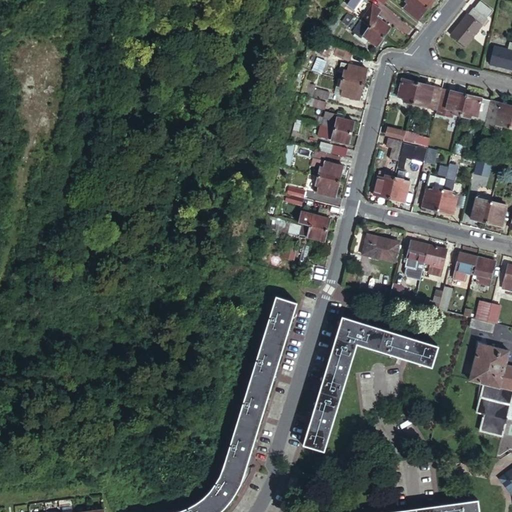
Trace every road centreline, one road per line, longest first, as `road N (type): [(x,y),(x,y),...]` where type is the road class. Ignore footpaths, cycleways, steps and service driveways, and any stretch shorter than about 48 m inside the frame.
road 1 (residential): [(351,209),(256,511)]
road 2 (track): [(0,265),(57,35)]
road 3 (residential): [(406,61),(386,63),(351,209)]
road 4 (residential): [(511,247),(351,209)]
